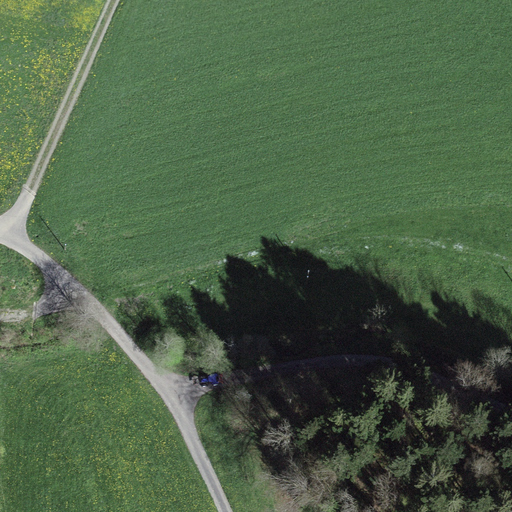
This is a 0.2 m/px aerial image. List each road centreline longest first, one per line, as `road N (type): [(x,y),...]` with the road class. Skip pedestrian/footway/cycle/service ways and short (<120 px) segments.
road 1 (track): [(511,412),(474,392),(241,372),(167,378),(55,269),(0,234)]
road 2 (track): [(10,237),(116,0)]
road 3 (track): [(167,378),(226,511)]
